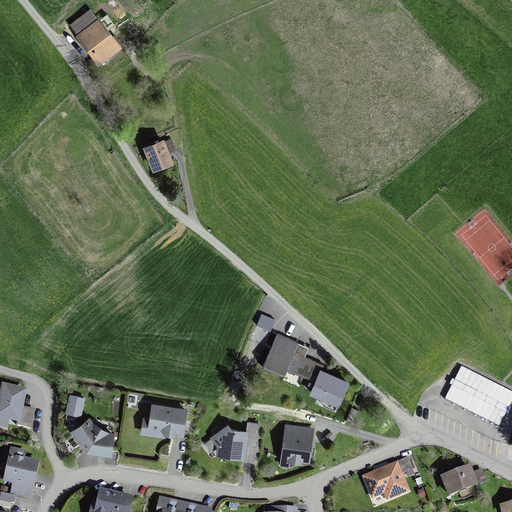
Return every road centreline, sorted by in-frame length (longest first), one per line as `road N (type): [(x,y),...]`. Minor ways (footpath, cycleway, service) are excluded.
road 1 (residential): [(408,426),(147,191),(0,0)]
road 2 (residential): [(64,478),(121,473),(252,493),(317,480)]
road 3 (residential): [(64,478),(44,434),(46,394),(33,378),(0,368)]
road 4 (residential): [(277,409),(400,444)]
